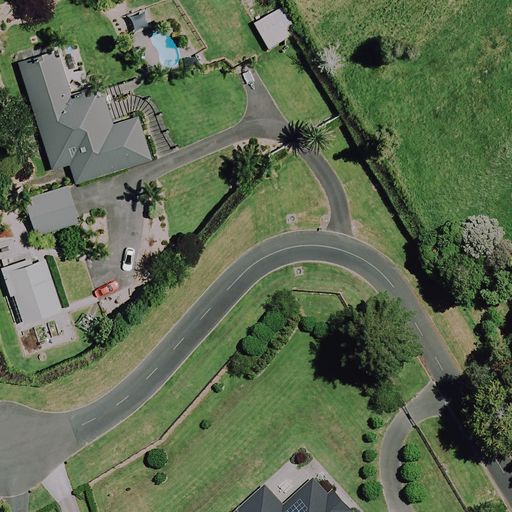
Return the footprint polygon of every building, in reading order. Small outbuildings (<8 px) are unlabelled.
[(283,8),(255,25),(270,49),(298,32),(283,8)] [(74,95),(61,52),(21,64),(53,170),(71,164),(77,184),(153,161),(139,117),(115,124),(103,86),(74,95)] [(82,222),(71,187),(27,200),(38,235),(82,222)] [(64,311),(47,260),(6,274),(22,324),(64,311)] [(331,496),(316,480),(286,506),(268,486),(239,511),(352,511),(335,492),(331,496)]
